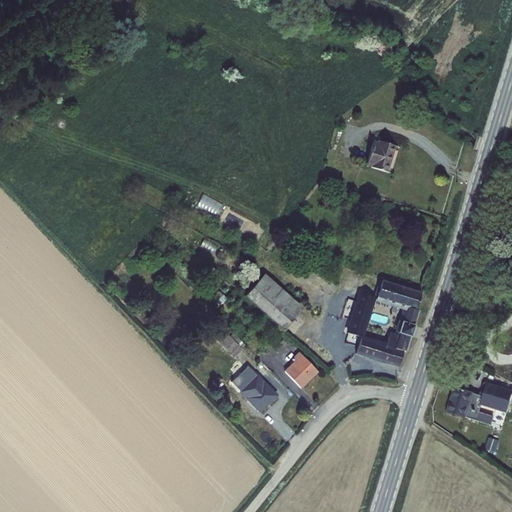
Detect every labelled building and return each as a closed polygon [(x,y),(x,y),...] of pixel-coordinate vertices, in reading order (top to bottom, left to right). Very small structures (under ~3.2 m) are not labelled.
[(374,141),(366,166),(388,173),(396,146),(378,141),(378,143),(374,141)] [(198,205),(218,215),(224,202),(204,193),(198,205)] [(264,275),(245,296),(284,331),(303,309),(264,275)] [(376,298),(377,298),(382,281),(379,280),(374,297),(376,298)] [(386,345),(363,338),(376,298),(374,297),(360,292),(347,334),(361,338),(356,355),(398,368),(404,352),(407,353),(411,339),(412,339),(416,327),(415,327),(419,312),(416,311),(422,292),(382,281),(377,298),(376,303),(402,311),(407,312),(404,323),(402,323),(398,335),(395,334),(391,332),(386,345)] [(218,291),(212,297),(220,306),(228,300),(220,292),(219,293),(218,291)] [(402,311),(395,334),(398,335),(402,323),(404,323),(407,312),(402,311)] [(225,333),(217,341),(234,359),(242,351),(241,349),(230,337),(225,333)] [(233,333),(230,337),(241,349),(245,346),(233,333)] [(295,361),(284,372),(302,390),(320,372),(299,352),(292,359),(295,361)] [(240,392),(256,375),(253,371),(236,388),(240,392)] [(240,392),(239,393),(260,414),(278,396),(257,374),(256,375),(240,392)] [(224,382),(219,377),(213,382),(218,387),(224,382)] [(473,394),(453,388),(446,415),(465,420),(466,419),(491,427),(494,418),(479,413),(481,407),(496,411),(501,394),(487,390),(485,398),(473,395),(473,394)] [(499,442),(488,438),(485,450),(495,454),(499,442)] [(507,448),(500,446),(497,454),(505,456),(507,448)]
